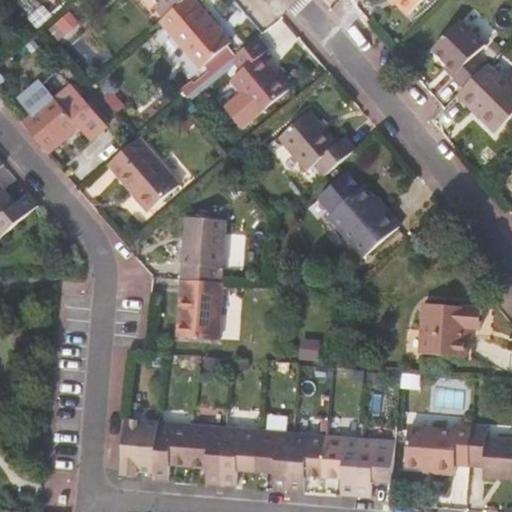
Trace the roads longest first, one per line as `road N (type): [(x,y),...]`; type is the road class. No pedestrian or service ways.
road 1 (residential): [(91,501),(111,299),(107,262),(0,125)]
road 2 (residential): [(511,254),(432,146),(295,0)]
road 3 (residential): [(91,501),(223,511)]
